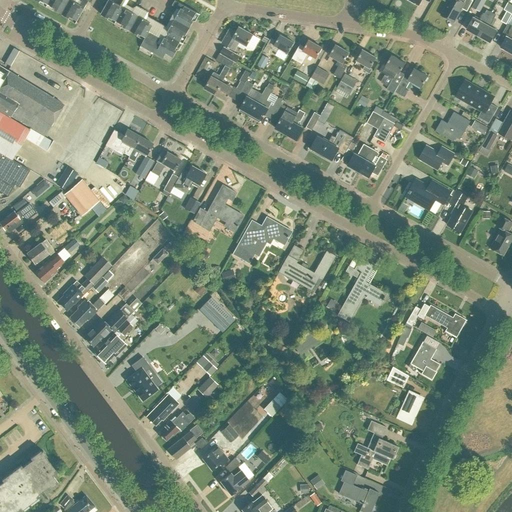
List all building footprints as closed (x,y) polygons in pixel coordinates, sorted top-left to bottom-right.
[(73,0),(38,0),(69,18),(71,16),(78,20),(86,7),(89,0),(82,0),(80,4),(73,0)] [(175,55),(198,13),(175,0),(172,6),(181,11),(169,32),(163,29),(159,37),(149,31),(154,23),(113,0),(109,0),(103,12),(146,37),(142,44),(164,56),(167,51),(175,55)] [(449,0),(441,15),(454,22),(461,8),(467,11),(473,0),(472,0),(449,0)] [(480,12),(486,0),(476,0),(472,8),(480,12)] [(493,21),(494,19),(496,15),(486,10),(485,13),(483,12),(478,20),(473,17),(467,29),(479,36),(488,18),(493,21)] [(511,14),(511,13),(507,11),(501,21),(506,24),(511,14)] [(496,20),(494,19),(493,21),(488,18),(479,36),(490,42),(497,30),(496,30),(497,28),(493,26),(496,20)] [(508,23),(502,34),(506,36),(500,47),(511,53),(511,25),(508,23)] [(247,46),(253,35),(239,27),(236,32),(230,28),(228,32),(229,35),(224,44),(233,50),(238,41),(247,46)] [(288,54),(294,43),(280,35),(274,45),(269,42),(263,51),(267,54),(270,49),(276,53),(278,48),(288,54)] [(316,58),(322,47),(309,40),(303,50),(298,48),(292,59),(302,64),(308,54),(316,58)] [(343,63),(349,52),(336,45),(330,55),(338,60),(336,64),(338,66),(334,74),(340,78),(347,66),(345,65),(345,64),(343,63)] [(224,47),(220,53),(234,61),(236,62),(240,56),(224,47)] [(10,65),(18,51),(13,48),(5,62),(10,65)] [(371,68),(377,58),(363,50),(356,60),(365,66),(363,70),(370,74),(372,69),(371,68)] [(215,95),(222,82),(234,61),(220,53),(216,60),(226,65),(217,80),(212,76),(205,89),(215,95)] [(265,68),(270,57),(264,54),(258,64),(265,68)] [(392,55),(387,64),(384,62),(379,71),(392,79),(386,89),(394,94),(395,91),(404,76),(400,73),(406,63),(392,55)] [(313,69),(306,65),(297,81),(305,85),(313,69)] [(330,74),(317,66),(311,78),(323,85),(330,74)] [(422,87),(428,76),(415,68),(408,78),(404,76),(395,91),(405,97),(408,90),(406,89),(411,80),(422,87)] [(7,70),(7,71),(0,81),(0,109),(44,135),(63,104),(7,70)] [(337,88),(349,95),(358,81),(345,74),(337,88)] [(245,83),(241,90),(248,94),(251,88),(254,84),(247,80),(245,83)] [(482,111),(478,117),(489,123),(498,107),(491,103),(495,97),(481,89),(464,80),(463,82),(457,93),(455,96),(462,100),(469,103),(473,106),(482,111)] [(241,90),(245,83),(241,81),(237,88),(241,90)] [(226,101),(233,89),(222,82),(215,95),(226,101)] [(285,93),(289,86),(283,83),(280,90),(283,91),(282,92),(285,93)] [(267,87),(263,94),(251,115),(256,117),(255,120),(260,123),(261,121),(262,121),(271,105),(265,102),(266,100),(268,101),(273,91),(267,87)] [(256,90),(251,99),(247,97),(240,109),(245,111),(244,114),(249,117),(250,114),(251,115),(263,94),(256,90)] [(365,109),(370,100),(362,95),(357,104),(365,109)] [(286,134),(298,113),(287,107),(276,129),(286,134)] [(297,141),(304,128),(298,125),(305,112),(300,109),(298,113),(286,134),(297,141)] [(511,140),(511,138),(511,111),(510,110),(498,132),(511,140)] [(373,126),(379,115),(373,111),(367,122),(373,126)] [(0,152),(12,160),(24,138),(46,151),(52,141),(30,129),(30,130),(0,112),(0,152)] [(320,116),(315,112),(306,127),(312,130),(316,123),(320,116)] [(447,123),(441,120),(435,131),(453,141),(456,137),(460,140),(470,121),(454,112),(447,123)] [(378,129),(385,118),(379,115),(373,126),(378,129)] [(384,132),(390,121),(385,118),(378,129),(374,136),(379,139),(384,132)] [(395,125),(396,124),(390,121),(384,132),(389,135),(395,125)] [(320,126),(316,123),(312,130),(316,133),(320,126)] [(484,134),(488,128),(483,125),(479,131),(484,134)] [(132,149),(139,136),(127,129),(123,135),(114,130),(105,146),(122,155),(127,146),(132,149)] [(489,149),(497,135),(490,131),(482,146),(489,149)] [(344,155),(348,149),(352,141),(354,137),(347,133),(339,148),(333,145),(337,137),(332,135),(328,142),(318,136),(311,149),(313,150),(312,151),(320,156),(321,157),(322,155),(332,161),(337,151),(344,155)] [(152,143),(139,136),(132,149),(127,158),(133,161),(138,152),(145,156),(152,143)] [(356,144),(352,141),(348,149),(352,151),(356,144)] [(359,171),(372,148),(364,144),(357,155),(354,153),(348,165),(359,171)] [(448,165),(454,154),(442,147),(439,153),(427,146),(419,159),(437,169),(442,161),(448,165)] [(381,156),(376,165),(372,163),(378,151),(372,148),(359,171),(370,177),(372,172),(378,175),(387,159),(381,156)] [(12,160),(0,152),(0,191),(8,196),(15,184),(20,187),(30,170),(12,160)] [(174,170),(180,160),(180,159),(179,158),(175,155),(174,156),(166,152),(164,155),(160,152),(156,160),(157,161),(151,171),(158,175),(164,164),(174,170)] [(146,174),(154,161),(146,157),(139,170),(146,174)] [(101,166),(104,160),(99,158),(96,163),(101,166)] [(465,166),(468,161),(463,158),(460,163),(465,166)] [(492,174),(499,172),(498,165),(490,166),(492,174)] [(173,187),(185,194),(190,184),(197,188),(205,174),(191,166),(185,177),(180,174),(178,178),(173,187)] [(66,190),(77,173),(68,167),(56,184),(66,190)] [(474,178),(478,171),(471,167),(467,174),(474,178)] [(169,193),(173,187),(178,178),(172,174),(163,190),(169,193)] [(44,178),(28,192),(35,199),(50,185),(44,178)] [(443,204),(450,191),(432,180),(429,186),(416,179),(406,197),(429,210),(435,199),(443,204)] [(82,215),(99,201),(82,180),(65,194),(82,215)] [(227,222),(225,224),(225,225),(234,230),(243,215),(223,204),(227,198),(231,200),(236,192),(222,185),(205,214),(198,210),(192,221),(207,230),(215,215),(227,222)] [(133,199),(136,192),(128,188),(125,194),(133,199)] [(463,206),(468,196),(457,190),(455,192),(453,196),(449,203),(457,207),(447,224),(461,232),(473,211),(463,206)] [(53,207),(66,196),(62,191),(49,202),(53,207)] [(123,204),(128,200),(124,194),(119,199),(123,204)] [(184,208),(193,213),(199,203),(190,198),(184,208)] [(36,213),(29,205),(28,203),(15,213),(13,211),(7,215),(7,217),(0,221),(0,223),(4,229),(6,228),(9,231),(16,226),(27,219),(36,213)] [(511,233),(508,231),(511,224),(511,221),(501,216),(496,225),(501,228),(490,248),(504,255),(511,242),(511,243),(511,233)] [(284,243),(291,231),(266,217),(256,234),(246,228),(232,253),(248,262),(253,253),(256,255),(265,240),(268,241),(272,235),(284,243)] [(74,238),(64,247),(68,253),(79,244),(74,238)] [(34,265),(54,250),(45,239),(26,253),(34,265)] [(140,257),(143,253),(138,248),(135,252),(134,253),(140,257)] [(162,248),(152,259),(157,264),(167,253),(162,248)] [(321,280),(335,257),(326,252),(313,274),(305,269),(306,266),(301,264),(300,266),(296,263),(297,261),(287,255),(277,272),(310,290),(317,278),(321,280)] [(48,261),(35,272),(39,277),(39,278),(41,281),(42,281),(44,282),(57,271),(59,268),(60,267),(60,266),(64,262),(57,253),(48,261)] [(73,304),(111,265),(102,257),(84,276),(87,279),(80,286),(76,281),(63,294),(64,295),(57,302),(66,310),(72,303),(73,304)] [(380,304),(385,294),(364,282),(373,266),(359,259),(353,270),(347,267),(344,272),(357,279),(336,316),(347,322),(360,298),(361,298),(363,294),(380,304)] [(224,283),(233,280),(229,270),(221,273),(224,283)] [(102,277),(92,287),(98,293),(108,282),(102,277)] [(204,289),(200,284),(196,289),(200,293),(204,289)] [(211,295),(199,309),(225,332),(238,317),(223,304),(222,305),(211,295)] [(87,320),(104,303),(99,298),(92,305),(86,299),(77,308),(78,309),(69,318),(78,327),(86,319),(87,320)] [(335,309),(337,301),(330,298),(327,307),(335,309)] [(419,310),(416,316),(421,319),(423,315),(446,328),(444,331),(444,332),(445,331),(455,336),(454,337),(455,337),(464,321),(465,321),(465,320),(458,316),(456,319),(452,317),(454,314),(453,314),(451,318),(429,305),(428,307),(423,304),(419,310)] [(411,313),(405,324),(410,326),(416,316),(419,310),(414,307),(411,313)] [(119,309),(105,323),(100,318),(91,327),(93,329),(84,337),(92,346),(99,339),(100,341),(112,330),(114,332),(123,322),(128,317),(119,309)] [(132,326),(126,320),(116,330),(123,336),(132,326)] [(418,330),(434,335),(437,327),(420,322),(418,330)] [(164,330),(159,325),(155,329),(160,333),(164,330)] [(398,342),(404,344),(409,329),(403,327),(398,342)] [(318,336),(314,330),(292,345),(296,351),(300,348),(298,345),(311,337),(313,339),(318,336)] [(114,356),(126,345),(114,333),(93,353),(104,364),(112,355),(114,356)] [(433,355),(436,349),(421,342),(409,364),(422,371),(420,374),(431,380),(439,364),(429,359),(428,362),(422,359),(426,351),(433,355)] [(284,356),(287,348),(278,344),(274,351),(284,356)] [(212,359),(209,362),(202,355),(196,362),(206,372),(210,376),(216,369),(215,367),(218,365),(212,359)] [(161,382),(155,375),(149,379),(142,369),(148,364),(142,357),(131,365),(137,372),(128,379),(127,379),(127,380),(134,388),(134,389),(135,390),(136,391),(142,399),(142,400),(143,400),(143,399),(156,390),(157,389),(156,389),(155,387),(161,382)] [(386,380),(403,388),(408,376),(392,367),(386,380)] [(209,376),(197,389),(206,398),(218,385),(209,376)] [(410,424),(420,403),(416,401),(418,396),(409,392),(397,418),(410,424)] [(162,420),(178,403),(168,394),(147,417),(155,425),(161,419),(162,420)] [(273,399),(263,409),(272,417),(281,407),(273,399)] [(289,402),(278,412),(285,420),(296,410),(289,402)] [(180,431),(190,421),(193,417),(190,414),(187,414),(185,416),(181,412),(172,422),(170,420),(157,432),(165,440),(171,434),(174,435),(178,430),(180,431)] [(211,425),(216,422),(211,416),(207,419),(211,425)] [(367,469),(372,459),(386,465),(389,458),(392,459),(398,446),(380,438),(385,427),(370,420),(366,430),(373,433),(370,440),(375,443),(372,450),(357,443),(353,452),(361,455),(356,464),(367,469)] [(167,449),(168,451),(175,459),(190,447),(191,449),(196,445),(199,449),(206,443),(201,437),(194,443),(193,441),(196,439),(195,437),(203,432),(196,424),(189,430),(190,431),(167,449)] [(220,431),(229,443),(238,435),(228,424),(220,431)] [(202,458),(211,470),(219,463),(221,465),(228,459),(217,446),(210,451),(210,452),(202,458)] [(0,511),(14,511),(17,510),(19,511),(38,497),(37,495),(46,488),(48,490),(58,482),(52,475),(56,472),(45,457),(46,456),(42,450),(41,451),(40,450),(30,458),(31,460),(22,467),(21,465),(1,479),(3,481),(0,483),(0,511)] [(270,458),(261,451),(256,456),(265,464),(270,458)] [(241,487),(240,486),(248,481),(238,467),(240,465),(235,458),(225,467),(230,473),(220,481),(230,495),(241,487)] [(367,511),(370,511),(379,493),(369,489),(367,492),(352,485),(356,475),(345,470),(340,480),(343,482),(338,493),(344,496),(345,492),(355,497),(354,500),(362,504),(360,508),(367,511)] [(253,497),(272,476),(268,472),(248,492),(253,497)] [(316,488),(325,482),(318,474),(310,480),(316,488)] [(300,493),(308,493),(308,484),(299,485),(300,493)] [(316,505),(321,502),(315,492),(310,495),(316,505)] [(86,511),(87,511),(86,511),(93,511),(97,509),(85,495),(75,504),(71,501),(72,500),(67,495),(59,504),(65,509),(67,511),(65,511),(86,511)] [(252,502),(251,502),(241,509),(243,511),(268,511),(272,509),(261,495),(252,502)] [(301,506),(310,500),(307,495),(297,501),(301,506)]
